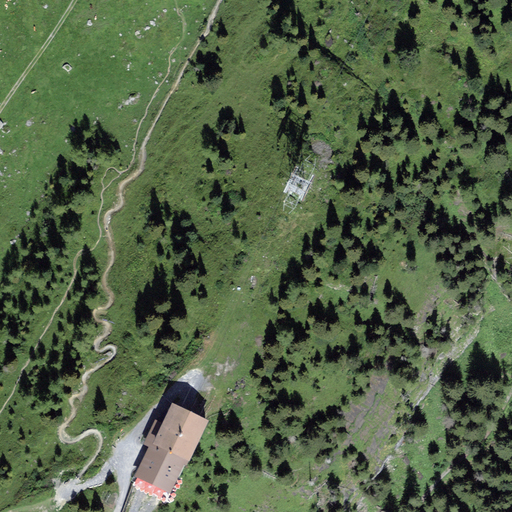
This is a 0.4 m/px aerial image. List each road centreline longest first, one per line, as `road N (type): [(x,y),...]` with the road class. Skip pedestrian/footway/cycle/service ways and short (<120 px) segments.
road 1 (track): [(411,511),(497,424),(511,394)]
road 2 (track): [(186,389),(149,417),(117,511)]
road 3 (track): [(10,511),(96,480),(118,457),(135,453)]
road 4 (track): [(0,113),(74,0)]
